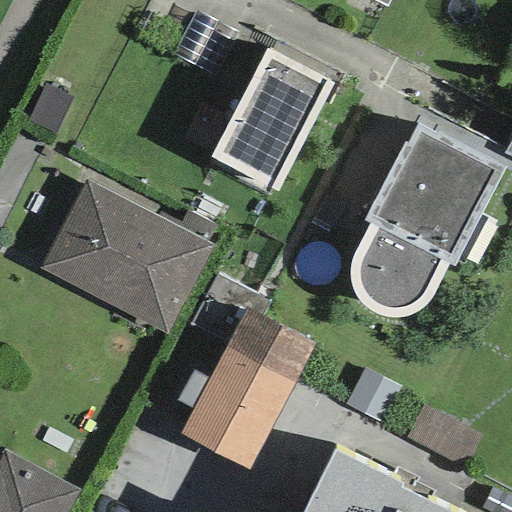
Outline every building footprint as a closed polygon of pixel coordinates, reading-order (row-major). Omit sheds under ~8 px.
[(333,83),(266,48),(210,158),(277,192),(333,83)] [(73,98),(43,84),(26,119),(56,133),(73,98)] [(453,268),(504,169),(418,125),(406,144),(403,142),(363,221),(368,224),(351,262),(349,279),(355,292),(358,302),(369,311),(382,316),(394,319),(406,317),(417,313),(428,305),(436,292),(448,265),(453,268)] [(178,228),(86,180),(38,268),(166,334),(212,246),(205,243),(178,228)] [(178,228),(205,243),(214,227),(186,213),(178,228)] [(192,324),(229,343),(247,308),(263,316),(270,301),(218,274),(192,324)] [(229,343),(226,348),(293,384),(314,344),(263,316),(247,308),(229,343)] [(248,471),(293,384),(226,348),(209,379),(194,410),(180,434),(248,471)] [(381,425),(401,388),(364,368),(344,406),(381,425)] [(194,410),(209,379),(192,371),(177,401),(194,410)] [(465,470),(481,438),(424,407),(407,439),(465,470)] [(0,456),(0,511),(66,511),(78,490),(3,450),(0,456)] [(390,479),(334,451),(303,511),(450,511),(429,501),(433,492),(416,483),(419,479),(396,467),(390,479)]
